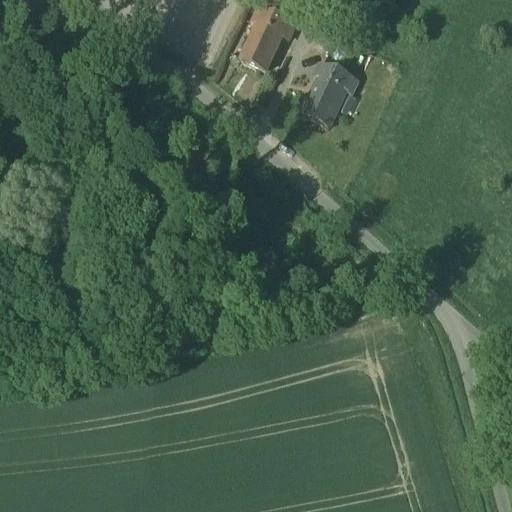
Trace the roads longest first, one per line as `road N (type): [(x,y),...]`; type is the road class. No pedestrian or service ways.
road 1 (unclassified): [(67,0),(160,42),(277,126),(410,263),(511,509)]
road 2 (unknown): [(305,154),(357,0)]
